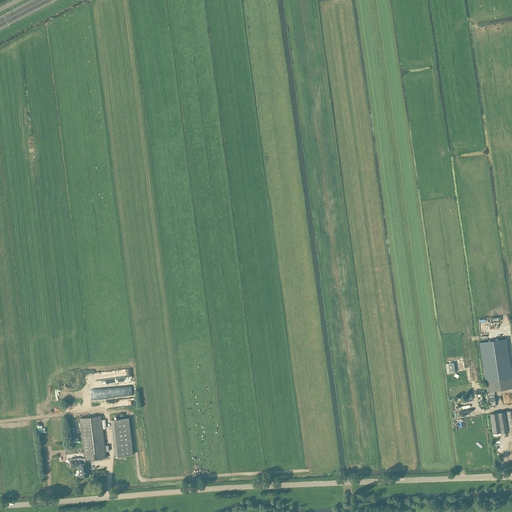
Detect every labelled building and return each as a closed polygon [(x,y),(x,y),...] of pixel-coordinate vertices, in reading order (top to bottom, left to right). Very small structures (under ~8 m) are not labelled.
[(479,342),(480,347),(485,381),(487,391),(488,391),(494,390),(511,387),(511,379),(511,378),(505,338),(479,342)] [(454,362),(445,363),(447,374),(455,372),(454,362)] [(511,409),(490,413),(493,433),(493,436),(501,435),(500,432),(511,430),(511,409)] [(106,457),(101,416),(80,418),(84,458),(80,459),(80,457),(70,458),(70,460),(70,467),(79,466),(80,477),(89,475),(87,463),(85,463),(85,460),(106,457)] [(128,418),(110,420),(114,456),(133,454),(128,418)]
